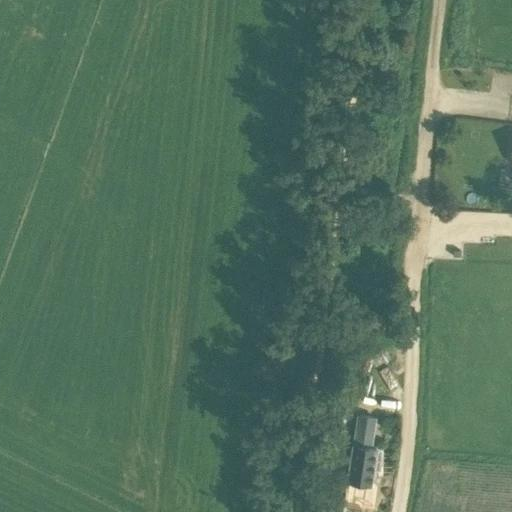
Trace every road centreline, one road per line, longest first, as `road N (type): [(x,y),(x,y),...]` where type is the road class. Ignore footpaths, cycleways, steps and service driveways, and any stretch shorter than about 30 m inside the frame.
road 1 (track): [(397,511),(418,198)]
road 2 (track): [(418,198),(442,0)]
